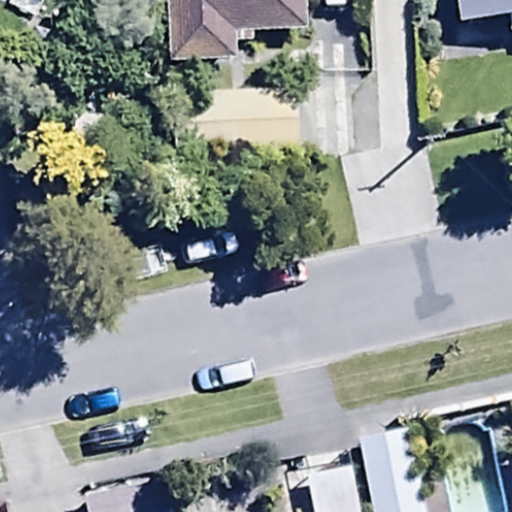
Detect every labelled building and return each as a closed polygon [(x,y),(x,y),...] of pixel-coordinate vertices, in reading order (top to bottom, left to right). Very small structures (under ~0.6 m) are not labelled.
[(307,0),(153,0),(156,67),(239,65),(238,33),(309,29),(307,0)] [(511,33),(511,0),(445,0),(449,24),(506,16),(509,34),(511,33)] [(290,88),(162,96),(165,160),(294,153),(290,88)] [(511,511),(420,511),(406,429),(349,440),(362,511),(511,511),(511,441),(511,446),(511,511)] [(354,511),(347,466),(299,474),(305,511),(354,511)] [(166,511),(159,479),(70,499),(72,511),(166,511)]
